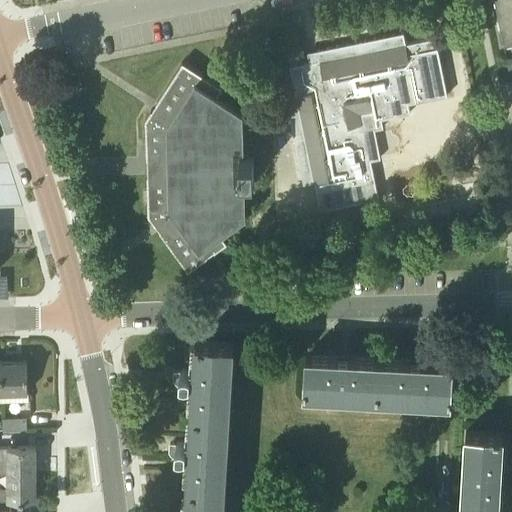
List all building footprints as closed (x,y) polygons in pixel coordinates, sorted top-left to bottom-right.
[(511,0),(494,0),(504,47),(511,44),(511,0)] [(319,59),(311,61),(290,65),(296,95),(286,97),(304,183),(315,181),(321,209),(379,197),(371,159),(381,157),(375,129),(384,127),(382,118),(411,112),(409,103),(448,95),(438,46),(437,46),(436,37),(406,43),(404,32),(317,49),(319,59)] [(165,226),(160,230),(189,270),(227,242),(222,234),(246,216),(245,178),(255,177),(255,149),(244,150),(243,111),(218,95),(223,86),(183,61),(156,102),(161,105),(157,112),(152,109),(146,118),(147,157),(153,157),(154,175),(148,175),(148,214),(155,223),(160,220),(165,226)] [(483,181),(473,184),(475,194),(485,192),(483,181)] [(230,416),(232,380),(234,343),(196,341),(194,372),(191,369),(186,368),(182,369),(178,371),(175,374),(174,382),(180,383),(181,383),(182,384),(184,385),(185,385),(188,385),(189,384),(190,383),(194,383),(192,414),(230,416)] [(305,391),(342,393),(344,355),(307,353),(305,391)] [(380,357),(344,355),(342,393),(378,395),(380,357)] [(378,395),(414,397),(416,360),(380,357),(378,395)] [(1,360),(2,392),(29,391),(28,359),(1,360)] [(453,362),(416,360),(414,397),(451,399),(453,362)] [(225,489),(228,452),(230,416),(192,414),(190,444),(186,441),(182,440),(177,441),(173,443),(170,446),(170,454),(176,454),(177,455),(178,456),(179,456),(181,457),(182,457),(184,456),(185,456),(186,455),(189,455),(187,487),(225,489)] [(3,417),(3,429),(27,429),(27,417),(3,417)] [(464,467),(502,469),(504,432),(466,430),(464,467)] [(7,446),(0,445),(0,472),(8,472),(36,472),(36,446),(7,446)] [(502,469),(464,467),(462,503),(500,505),(502,469)] [(0,486),(0,499),(8,499),(36,499),(36,472),(8,472),(8,486),(0,486)] [(224,511),(225,489),(187,487),(185,511),(224,511)] [(461,511),(499,511),(500,505),(462,503),(461,511)]
